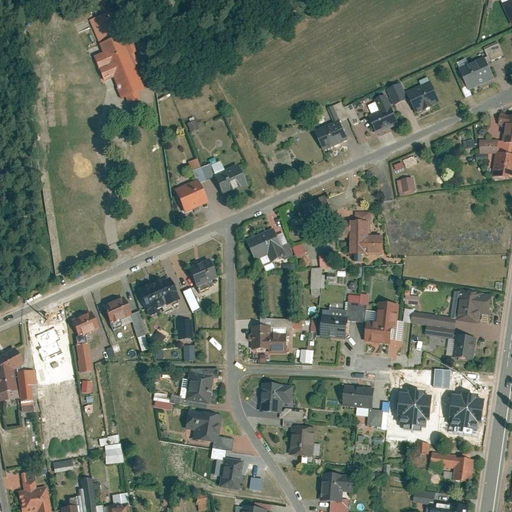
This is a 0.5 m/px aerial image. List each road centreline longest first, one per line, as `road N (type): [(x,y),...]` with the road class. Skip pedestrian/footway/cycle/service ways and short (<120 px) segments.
road 1 (residential): [(511,94),(226,223)]
road 2 (residential): [(226,223),(0,322)]
road 3 (secondary): [(487,511),(511,336)]
road 4 (residential): [(231,369),(239,415),(299,511)]
road 5 (residential): [(231,369),(345,374),(389,363)]
road 6 (residential): [(226,223),(231,369)]
